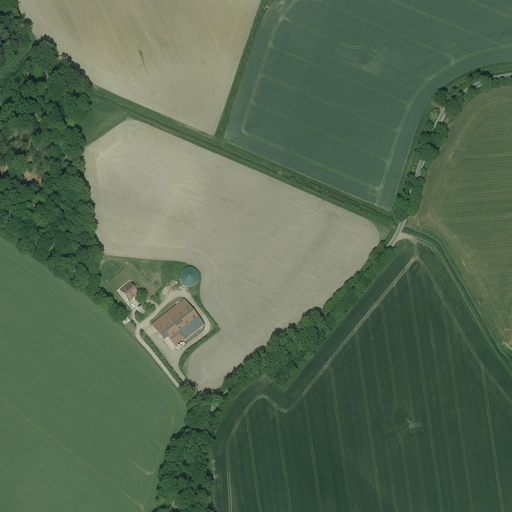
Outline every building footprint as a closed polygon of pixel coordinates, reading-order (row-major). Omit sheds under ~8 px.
[(137,278),(127,265),(114,276),(121,285),(123,283),(126,287),(128,285),(137,278)] [(192,269),(188,269),(185,270),(182,272),(180,275),(180,278),(181,281),(183,284),(186,286),(190,287),(193,286),(196,284),(198,281),(199,277),(198,273),(195,270),(192,269)] [(170,274),(158,284),(165,293),(178,282),(170,274)] [(137,278),(128,285),(136,295),(145,288),(137,278)] [(136,295),(128,285),(126,287),(120,291),(129,302),(136,295)] [(184,300),(152,326),(162,339),(166,336),(176,348),(204,326),(184,300)] [(126,317),(121,322),(125,326),(130,322),(126,317)]
